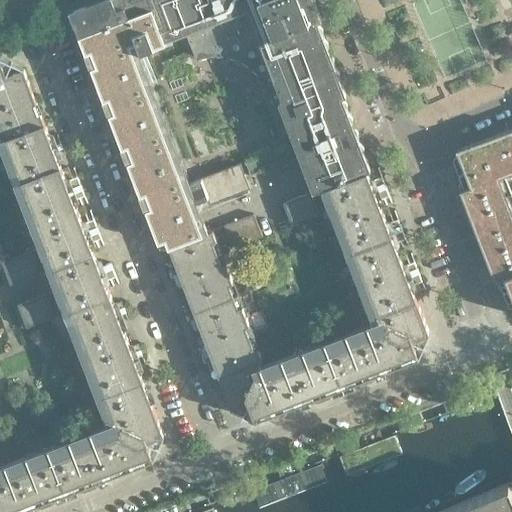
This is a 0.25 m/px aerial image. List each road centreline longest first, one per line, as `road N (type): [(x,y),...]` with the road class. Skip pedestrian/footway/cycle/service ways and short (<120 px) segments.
road 1 (residential): [(213,460),(91,142),(68,110),(25,6)]
road 2 (residential): [(213,460),(492,355)]
road 3 (residential): [(492,355),(411,144)]
road 4 (residential): [(411,144),(350,0)]
road 5 (residential): [(74,511),(213,460)]
